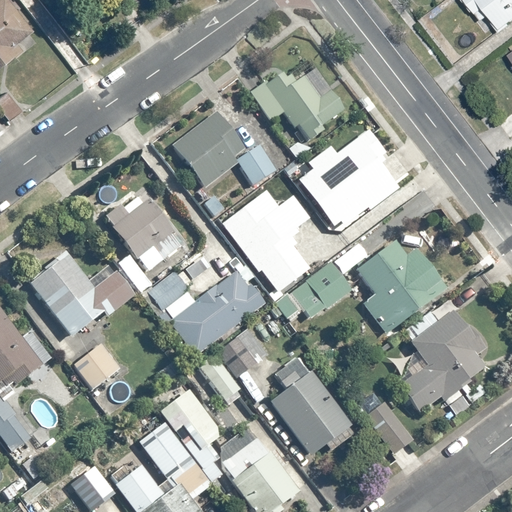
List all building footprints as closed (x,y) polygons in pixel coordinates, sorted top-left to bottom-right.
[(0,0),(0,63),(10,56),(21,47),(18,44),(32,33),(5,0),(0,0)] [(511,0),(462,0),(471,12),(479,6),(497,30),(511,19),(511,0)] [(304,145),(322,132),(318,127),(343,111),(329,91),(324,94),(307,70),(290,82),(280,68),(245,92),(266,123),(282,112),(304,145)] [(6,89),(0,93),(0,108),(11,122),(23,112),(6,89)] [(254,145),(244,153),(212,111),(167,146),(201,189),(233,165),(252,189),(274,171),(254,145)] [(366,212),(396,190),(392,184),(412,170),(397,149),(384,159),(363,131),(330,156),(325,149),(305,164),(309,170),(294,181),(329,228),(337,222),(340,227),(364,209),(366,212)] [(141,187),(130,196),(100,220),(144,274),(180,244),(175,237),(187,227),(171,207),(176,203),(166,191),(153,202),(141,187)] [(274,208),(261,192),(218,226),(273,295),(305,270),(280,239),(306,219),(288,197),(274,208)] [(442,289),(400,232),(351,269),(371,296),(360,305),(382,334),(442,289)] [(61,252),(22,284),(67,339),(100,313),(104,317),(131,295),(106,265),(85,283),(61,252)] [(222,261),(231,273),(194,300),(189,304),(181,293),(186,289),(172,271),(144,293),(192,358),(260,307),(238,278),(246,272),(232,254),(222,261)] [(329,264),(287,295),(272,305),(288,327),(303,316),(306,321),(348,291),(329,264)] [(401,333),(407,342),(423,369),(396,386),(414,415),(455,389),(489,368),(449,306),(448,303),(401,333)] [(14,386),(48,360),(25,330),(15,337),(0,317),(0,443),(9,456),(34,437),(5,400),(17,390),(14,386)] [(211,355),(195,367),(221,402),(237,391),(232,383),(264,359),(244,331),(211,355)] [(119,368),(98,343),(70,367),(90,391),(119,368)] [(347,426),(294,358),(271,375),(281,388),(263,401),(307,458),(347,426)] [(222,440),(215,432),(186,392),(157,413),(209,483),(222,474),(250,511),(277,511),(309,489),(291,464),(286,468),(256,428),(251,431),(245,423),(222,440)] [(409,441),(375,393),(354,408),(388,456),(409,441)] [(170,434),(162,423),(135,443),(163,481),(155,488),(133,459),(106,479),(130,511),(197,511),(189,500),(208,486),(170,434)] [(105,511),(101,505),(112,497),(88,465),(65,483),(86,511),(48,511),(39,499),(25,510),(26,511),(105,511)]
